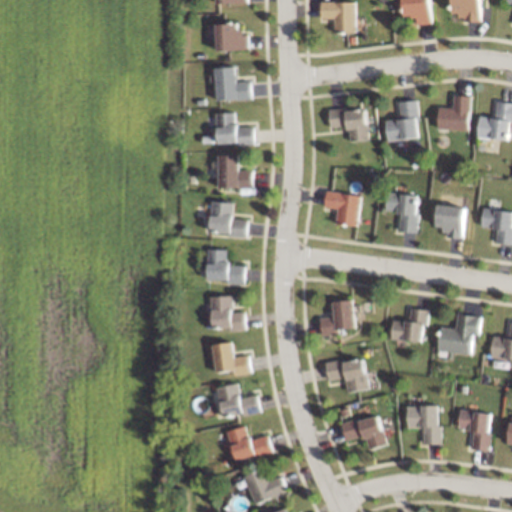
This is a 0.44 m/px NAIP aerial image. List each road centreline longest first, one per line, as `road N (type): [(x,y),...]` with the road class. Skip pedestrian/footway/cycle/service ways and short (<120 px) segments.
road 1 (residential): [(342,511),(302,416),(286,326),(295,165),(285,0)]
road 2 (residential): [(511,282),(286,256)]
road 3 (residential): [(511,63),(438,57),(289,81)]
road 4 (residential): [(511,489),(418,482),(338,502)]
